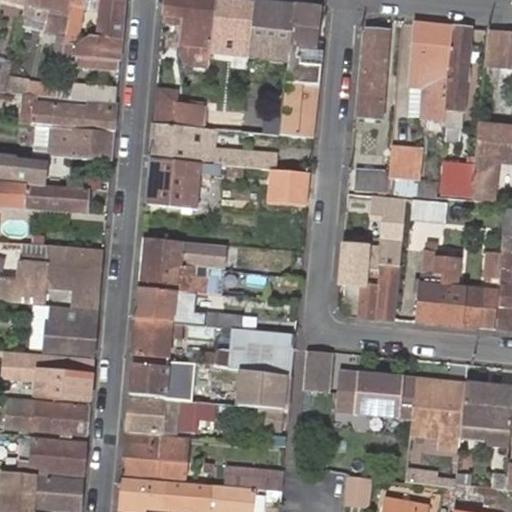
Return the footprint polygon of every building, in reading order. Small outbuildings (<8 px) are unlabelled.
[(22,0),(22,3),(42,8),(37,28),(60,33),(67,0),(22,0)] [(97,35),(122,38),(125,0),(67,0),(60,33),(57,43),(69,46),(79,5),(100,9),(97,35)] [(182,14),(181,22),(180,44),(191,44),(189,62),(207,63),(207,56),(211,17),(212,0),(164,0),(164,13),(182,14)] [(253,2),(232,0),(212,0),(211,17),(207,56),(247,60),(248,50),(253,2)] [(291,5),(253,2),(248,50),(256,50),(256,41),(279,44),(278,52),(287,53),(291,5)] [(319,7),(291,5),(287,53),(284,80),(301,82),(318,84),(321,48),(314,47),(319,7)] [(164,13),(163,21),(181,22),(182,14),(164,13)] [(453,29),(415,25),(406,119),(444,123),(445,114),(445,112),(453,29)] [(461,130),(470,31),(453,29),(445,112),(445,114),(444,123),(443,129),(461,130)] [(388,33),(366,31),(357,116),(380,118),(388,33)] [(511,34),(488,32),(485,67),(511,69),(511,34)] [(73,98),(116,101),(122,38),(97,35),(91,35),(69,46),(57,43),(52,66),(62,68),(64,60),(70,57),(76,58),(73,98)] [(256,41),(256,50),(278,52),(279,44),(256,41)] [(178,61),(189,62),(191,44),(180,44),(178,60),(178,61)] [(49,81),(1,77),(0,79),(0,91),(45,96),(49,81)] [(280,122),(279,135),(313,137),(316,105),(317,95),(318,84),(301,82),(284,80),(280,122)] [(213,103),(204,102),(204,107),(202,128),(216,129),(241,131),(242,119),(243,112),(213,109),(213,103)] [(113,131),(115,110),(34,103),(33,105),(23,104),(22,123),(47,125),(113,131)] [(155,103),(153,123),(169,125),(171,104),(155,103)] [(171,104),(169,125),(202,128),(204,107),(171,104)] [(242,119),(241,131),(279,135),(280,122),(242,119)] [(169,125),(153,123),(150,158),(242,166),(275,169),(276,156),(263,158),(230,155),(215,146),(216,129),(202,128),(169,125)] [(111,161),(113,131),(47,125),(44,155),(111,161)] [(511,150),(511,130),(479,128),(476,159),(473,190),(472,194),(494,196),(497,165),(509,166),(511,151),(511,150)] [(395,147),(391,195),(419,198),(423,149),(395,147)] [(0,180),(43,185),(45,164),(15,162),(15,157),(0,155),(0,180)] [(473,190),(476,159),(441,155),(437,197),(472,200),(472,194),(473,190)] [(242,166),(150,158),(146,204),(206,210),(210,176),(241,179),(242,166)] [(386,198),(388,173),(348,169),(346,194),(374,197),(386,198)] [(0,180),(0,205),(86,213),(88,189),(43,185),(0,180)] [(494,196),(472,194),(472,200),(472,202),(493,204),(494,196)] [(339,285),(348,286),(379,289),(380,272),(395,273),(402,207),(402,200),(386,198),(374,197),(372,217),(385,219),(382,253),(375,252),(375,251),(342,248),(339,285)] [(413,202),(411,222),(446,224),(447,204),(413,202)] [(511,214),(507,214),(495,333),(511,334),(511,214)] [(143,239),(139,288),(197,294),(207,295),(207,293),(209,270),(210,261),(211,245),(143,239)] [(231,246),(211,245),(210,261),(230,263),(231,246)] [(74,310),(97,312),(103,250),(48,246),(46,260),(46,265),(18,263),(16,282),(0,281),(0,302),(38,306),(43,306),(44,286),(76,290),(74,310)] [(420,272),(416,325),(492,333),(496,296),(456,292),(458,261),(437,259),(438,254),(422,252),(420,272)] [(497,281),(500,256),(489,255),(486,280),(497,281)] [(224,271),(209,270),(207,293),(222,294),(224,271)] [(360,301),(358,319),(390,322),(395,273),(380,272),(379,289),(348,286),(347,298),(350,300),(360,301)] [(234,329),(241,329),(242,316),(195,312),(197,294),(139,288),(136,320),(196,325),(234,329)] [(44,355),(49,307),(43,306),(38,306),(33,354),(44,355)] [(49,307),(44,355),(93,359),(97,312),(74,310),(49,307)] [(258,318),(242,316),(241,329),(257,330),(258,318)] [(195,333),(196,325),(136,320),(133,356),(168,359),(168,363),(214,367),(215,354),(181,350),(170,350),(172,331),(182,332),(195,333)] [(285,374),(291,374),(293,350),(290,350),(291,334),(288,333),(257,330),(241,329),(234,329),(230,369),(252,371),(285,374)] [(181,350),(182,332),(172,331),(170,350),(181,350)] [(331,354),(306,352),(302,391),(327,394),(331,354)] [(89,404),(93,361),(2,353),(0,371),(0,380),(35,384),(34,398),(89,404)] [(167,369),(132,365),(129,394),(165,396),(166,382),(166,379),(167,369)] [(409,420),(412,381),(355,377),(339,376),(336,414),(352,415),(409,420)] [(409,420),(407,438),(437,441),(436,450),(458,451),(459,441),(460,429),(460,426),(462,397),(448,396),(449,384),(412,381),(409,420)] [(213,405),(247,408),(249,390),(166,382),(165,396),(164,400),(191,403),(213,405)] [(463,387),(463,385),(449,384),(448,396),(462,397),(463,387)] [(511,404),(511,391),(463,387),(462,397),(460,426),(510,431),(511,404)] [(86,435),(89,406),(7,398),(5,427),(86,435)] [(213,405),(191,403),(164,400),(163,400),(163,403),(128,400),(126,429),(161,431),(161,430),(194,432),(195,418),(212,419),(213,405)] [(287,411),(247,408),(246,424),(272,427),(271,438),(285,439),(287,411)] [(510,431),(460,426),(460,429),(459,441),(485,443),(485,447),(508,450),(510,431)] [(125,433),(122,472),(183,478),(186,438),(125,433)] [(18,470),(82,476),(85,446),(34,442),(31,464),(19,463),(18,470)] [(407,482),(433,482),(433,471),(407,470),(407,482)] [(281,489),(282,474),(257,472),(256,486),(281,489)] [(27,511),(28,506),(79,511),(82,482),(0,474),(0,511),(27,511)] [(367,478),(346,475),(343,503),(364,505),(367,478)] [(208,511),(253,511),(256,490),(222,487),(210,486),(196,485),(167,482),(122,477),(121,482),(120,499),(119,510),(140,511),(154,511),(154,507),(208,511)] [(424,511),(425,509),(382,501),(380,511),(424,511)]
